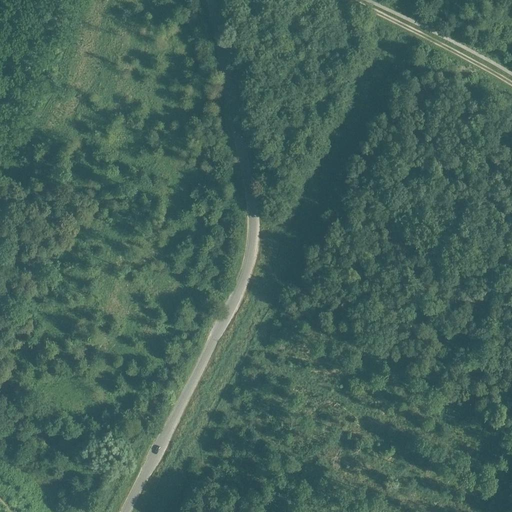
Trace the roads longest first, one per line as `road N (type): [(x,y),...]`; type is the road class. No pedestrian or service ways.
road 1 (track): [(412,0),(157,511)]
road 2 (unclassified): [(124,511),(238,293),(253,243),(210,0)]
road 3 (track): [(511,83),(349,0)]
